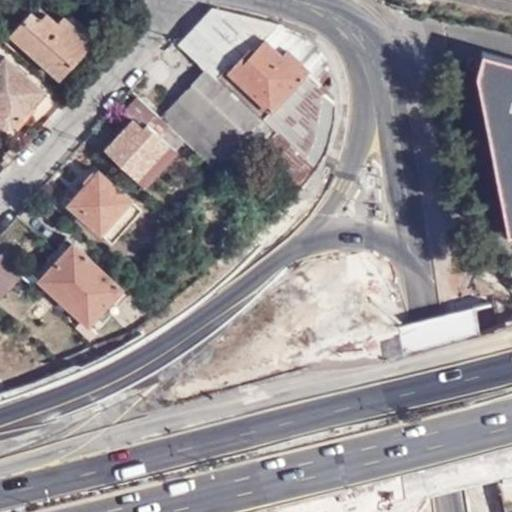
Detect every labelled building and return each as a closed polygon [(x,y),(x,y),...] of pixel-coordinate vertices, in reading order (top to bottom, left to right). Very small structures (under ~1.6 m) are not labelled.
[(333,98),(335,87),(327,61),(321,49),(310,39),(292,30),(270,21),(205,6),(178,36),(228,80),(234,73),(265,39),(281,52),(286,47),(297,56),(292,62),(304,72),(333,98)] [(42,16),(33,9),(13,33),(61,75),(93,38),(66,14),(59,20),(48,11),(42,16)] [(213,166),(222,174),(237,158),(241,160),(248,153),(275,122),(228,80),(178,36),(176,39),(204,64),(158,113),(185,139),(213,166)] [(265,39),(234,73),(272,108),(304,72),(292,62),(297,56),(286,47),(281,52),(265,39)] [(511,56),(483,49),(511,208),(511,56)] [(45,89),(4,53),(0,57),(0,113),(12,124),(45,89)] [(275,122),(315,157),(324,145),(333,98),(304,72),(272,108),(234,73),(228,80),(275,122)] [(175,150),(185,139),(158,113),(138,95),(125,108),(132,115),(105,146),(136,176),(167,142),(175,150)] [(275,122),(248,153),(290,190),(315,157),(275,122)] [(144,183),(175,150),(167,142),(136,176),(144,183)] [(192,189),(202,198),(222,174),(213,166),(192,189)] [(142,206),(98,168),(68,203),(112,241),(142,206)] [(122,288),(64,239),(44,262),(50,267),(38,281),(89,325),(122,288)] [(0,300),(21,276),(0,259),(0,300)]
